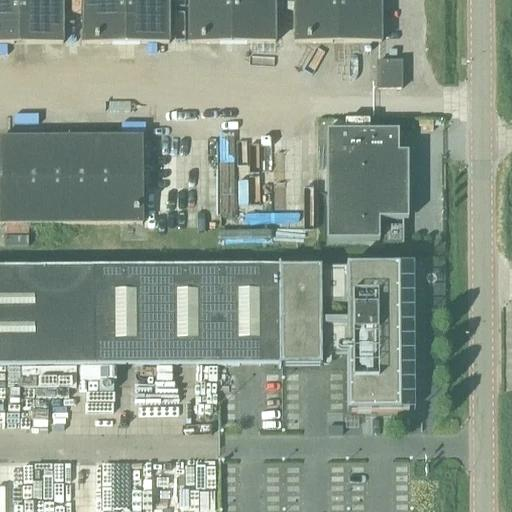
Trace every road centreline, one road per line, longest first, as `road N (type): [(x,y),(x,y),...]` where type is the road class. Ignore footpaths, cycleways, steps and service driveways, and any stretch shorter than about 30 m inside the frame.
road 1 (unclassified): [(481,511),(479,0)]
road 2 (unknown): [(189,92),(183,221)]
